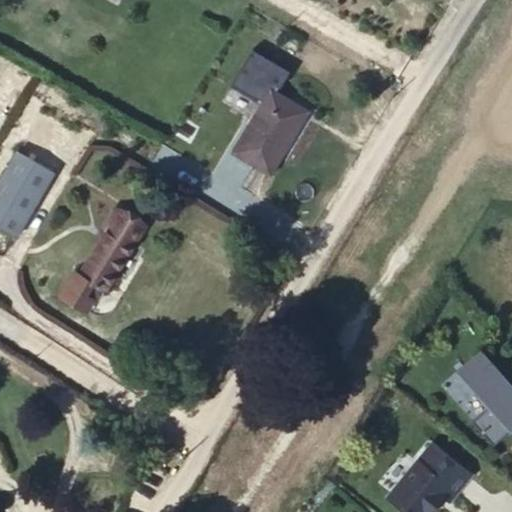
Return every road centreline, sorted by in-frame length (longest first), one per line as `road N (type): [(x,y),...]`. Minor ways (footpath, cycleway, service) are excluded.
road 1 (residential): [(156,511),(465,0)]
road 2 (unknown): [(69,511),(56,502),(65,404),(0,363)]
